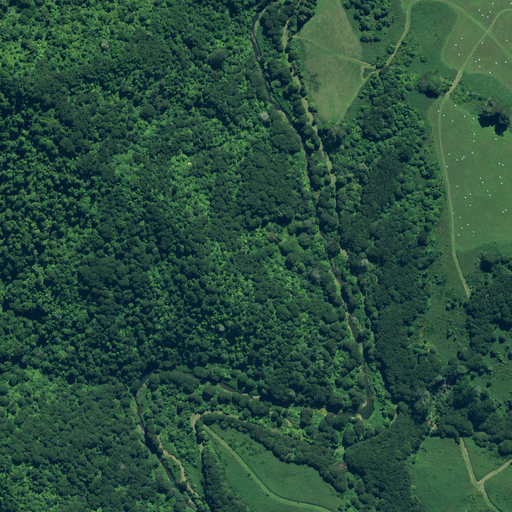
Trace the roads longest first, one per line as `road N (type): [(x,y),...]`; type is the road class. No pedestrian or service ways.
road 1 (track): [(298,0),(285,41),(399,406),(383,429),(333,451),(292,447),(272,430),(224,414),(198,415),(203,501),(211,511)]
road 2 (track): [(198,415),(270,493),(331,511)]
